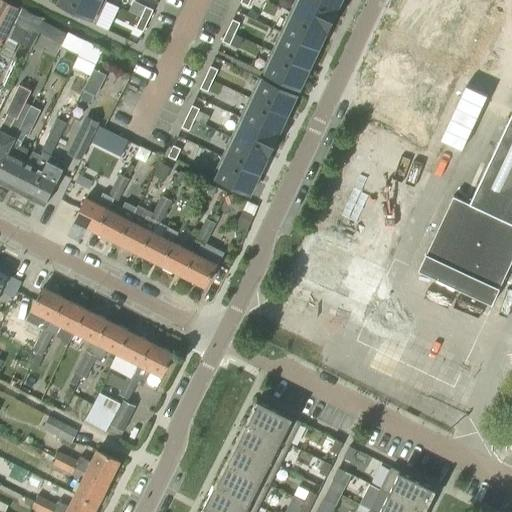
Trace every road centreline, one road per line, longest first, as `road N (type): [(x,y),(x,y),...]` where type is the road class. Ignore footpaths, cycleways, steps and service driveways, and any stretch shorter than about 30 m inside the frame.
road 1 (residential): [(375,0),(262,237),(259,267),(222,341)]
road 2 (unknown): [(368,287),(500,0)]
road 3 (unclassified): [(274,368),(511,487)]
road 4 (residential): [(222,341),(0,229)]
road 5 (unknown): [(466,426),(348,354),(368,287)]
road 6 (residential): [(222,341),(143,511)]
road 7 (unknown): [(493,346),(368,287)]
